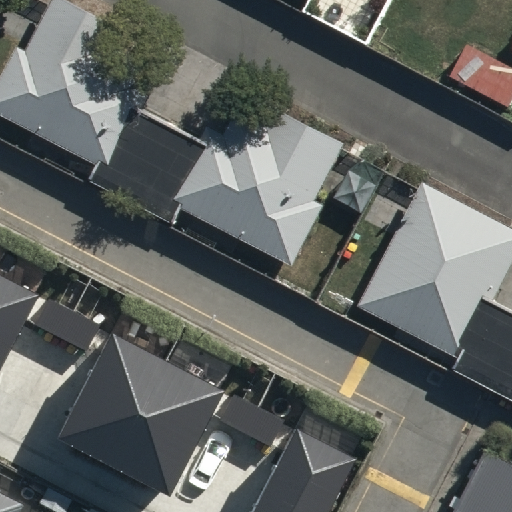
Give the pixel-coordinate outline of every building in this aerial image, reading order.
[(186,210),(295,266),(358,146),(292,112),(282,131),(240,109),(219,150),(141,109),(159,74),(116,52),(128,27),(74,0),(42,0),(0,82),(0,114),(101,166),(92,184),(177,228),(186,210)] [(511,68),(468,47),(453,78),(511,107),(511,68)] [(355,303),(511,386),(511,304),(496,296),(511,266),(511,226),(422,179),(355,303)] [(0,372),(40,296),(0,275),(0,372)] [(225,391),(112,332),(56,439),(169,498),(225,391)] [(329,511),(356,462),(293,430),(250,511),(329,511)] [(511,511),(511,465),(490,455),(460,511),(511,511)] [(0,511),(23,511),(26,508),(0,494),(0,511)]
